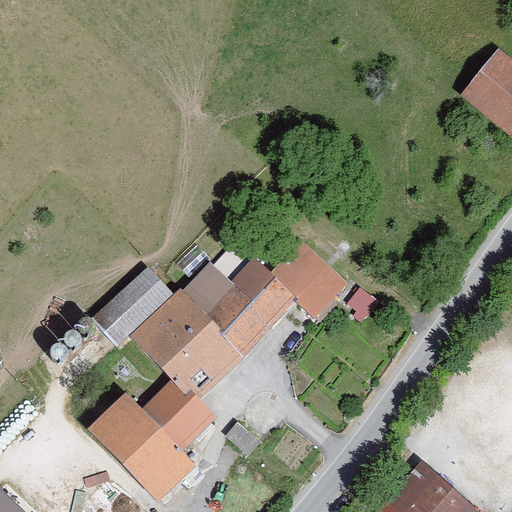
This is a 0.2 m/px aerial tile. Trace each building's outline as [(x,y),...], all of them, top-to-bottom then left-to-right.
[(511,66),(498,56),(462,101),(511,140),(511,66)] [(87,435),(155,508),(192,471),(181,461),(216,425),(199,408),(245,363),(295,307),(315,326),(349,287),(303,245),(270,279),(237,247),(177,304),(150,273),(92,324),(118,353),(129,343),(169,388),(142,416),(127,398),(87,435)] [(369,319),(381,297),(361,286),(348,308),(369,319)] [(472,511),(423,468),(383,511),(472,511)] [(19,511),(0,494),(0,511),(19,511)]
